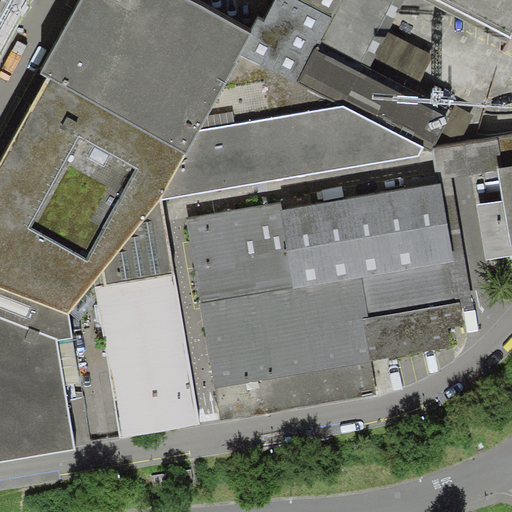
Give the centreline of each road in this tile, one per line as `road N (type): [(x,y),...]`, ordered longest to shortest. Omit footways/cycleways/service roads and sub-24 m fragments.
road 1 (unclassified): [(0,472),(306,427),(441,393),(511,325)]
road 2 (unclassified): [(511,457),(475,479),(346,511)]
